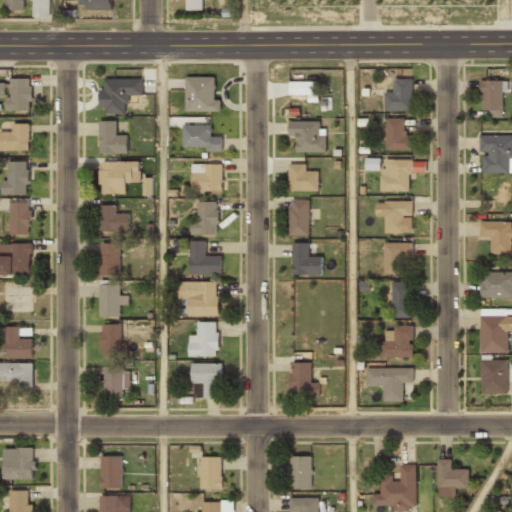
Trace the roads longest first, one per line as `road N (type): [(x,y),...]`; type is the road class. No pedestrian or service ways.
road 1 (secondary): [(0,46),(511,44)]
road 2 (residential): [(0,423),(511,424)]
road 3 (residential): [(66,511),(64,46)]
road 4 (residential): [(256,511),(254,46)]
road 5 (residential): [(447,424),(447,44)]
